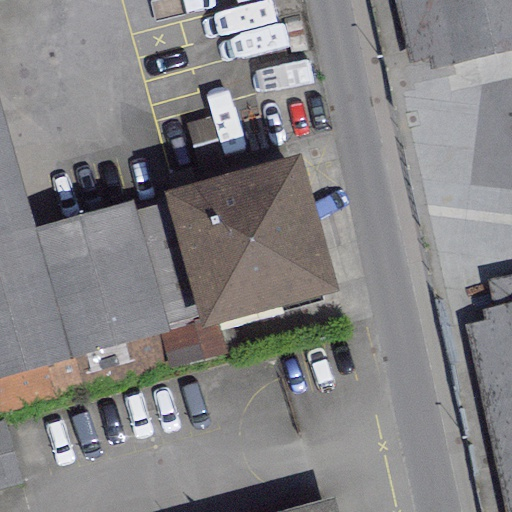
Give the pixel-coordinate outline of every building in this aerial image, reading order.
[(0,0),(0,227),(30,219),(0,112),(0,14),(44,2),(43,0),(0,0)] [(511,0),(425,0),(439,60),(493,49),(511,44),(511,0)] [(299,171),(130,219),(164,352),(336,303),(299,171)] [(0,398),(164,352),(130,219),(38,245),(30,219),(0,227),(0,398)] [(511,280),(487,286),(511,397),(511,280)] [(0,422),(0,486),(26,481),(13,420),(0,422)]
